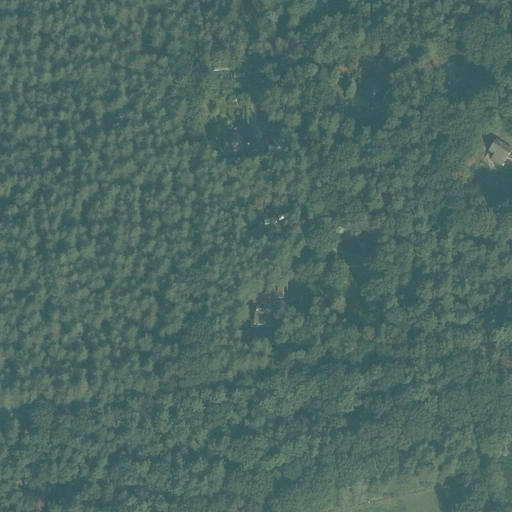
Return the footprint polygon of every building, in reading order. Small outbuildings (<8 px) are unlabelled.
[(234,0),(235,22),(250,21),(249,0),(234,0)] [(458,59),(447,59),(448,84),(462,83),(462,73),(458,73),(458,59)] [(245,71),(234,70),(234,78),(245,79),(245,71)] [(379,113),(387,89),(363,80),(354,104),(379,113)] [(455,86),(440,87),(440,97),(456,96),(455,86)] [(340,127),(337,114),(328,116),(331,129),(340,127)] [(264,131),(265,139),(278,137),(277,129),(264,131)] [(231,158),(254,157),(253,131),(229,132),(231,158)] [(508,151),(494,142),(485,156),(499,165),(500,165),(508,151)] [(464,194),(464,204),(479,205),(479,194),(464,194)] [(245,258),(273,257),(272,228),(244,229),(245,258)] [(284,255),(284,242),(276,241),(275,254),(284,255)] [(345,271),(369,269),(367,248),(343,250),(345,271)] [(489,273),(502,272),(500,250),(486,252),(489,273)] [(253,328),(276,329),(277,302),(254,301),(253,328)]
